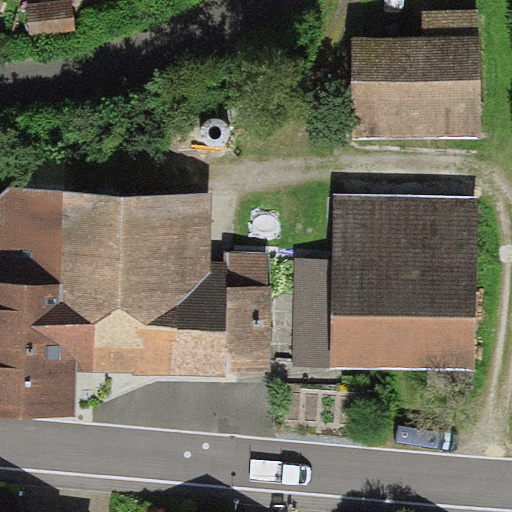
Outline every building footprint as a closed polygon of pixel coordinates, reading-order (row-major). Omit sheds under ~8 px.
[(26,8),(30,39),(75,33),(71,2),(26,8)] [(352,41),(355,141),(482,138),(479,9),(422,11),(423,40),(352,41)] [(211,265),(212,197),(10,189),(0,196),(0,418),(77,420),(78,373),(135,373),(135,377),(226,378),(226,266),(211,265)] [(479,199),(336,197),(332,370),(476,373),(479,199)] [(226,255),(226,266),(226,378),(271,378),(271,255),(226,255)]
